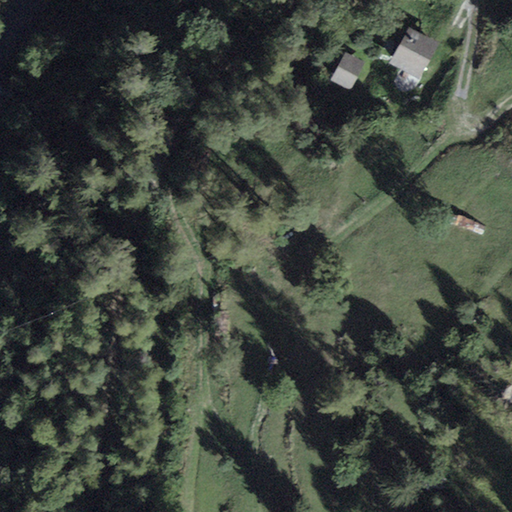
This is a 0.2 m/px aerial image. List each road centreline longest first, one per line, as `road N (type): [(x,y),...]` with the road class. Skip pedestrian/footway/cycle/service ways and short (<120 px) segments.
road 1 (track): [(289,0),(262,16),(208,83),(144,190),(119,301),(103,511)]
road 2 (track): [(511,98),(494,114),(475,116),(461,105),(473,0)]
